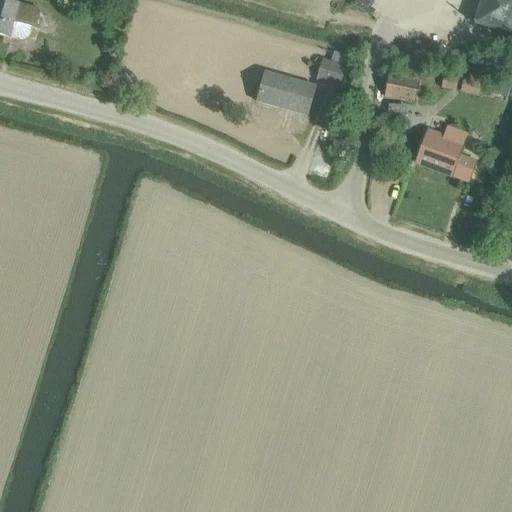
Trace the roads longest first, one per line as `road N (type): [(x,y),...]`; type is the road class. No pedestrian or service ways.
road 1 (tertiary): [(511,272),(357,221),(127,117),(0,82)]
road 2 (unknown): [(357,221),(383,26)]
